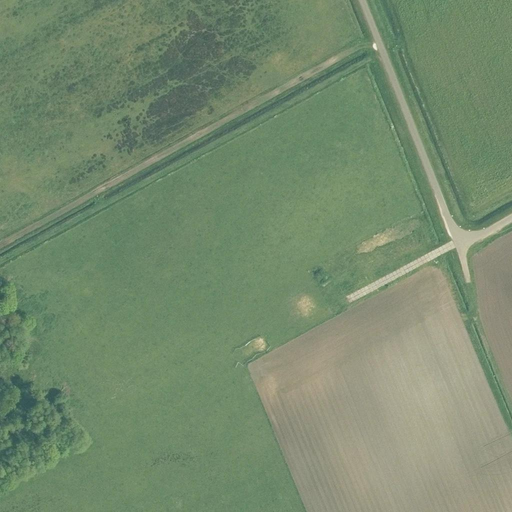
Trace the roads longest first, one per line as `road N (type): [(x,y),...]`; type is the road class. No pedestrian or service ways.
road 1 (track): [(0,262),(381,52)]
road 2 (track): [(0,245),(376,38)]
road 3 (unclassified): [(511,217),(473,238),(449,226),(361,0)]
